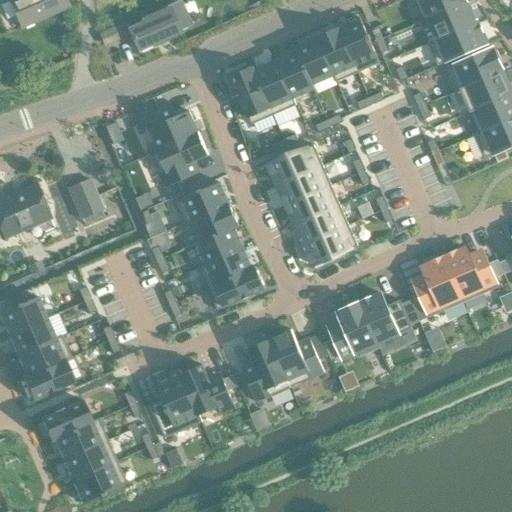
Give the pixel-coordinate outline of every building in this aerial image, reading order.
[(66,0),(10,0),(22,27),(70,7),(66,0)] [(419,0),(428,19),(466,2),(467,2),(465,0),(419,0)] [(466,2),(428,19),(437,39),(428,43),(428,44),(478,22),(477,21),(475,22),(466,2)] [(126,23),(101,34),(106,45),(131,34),(138,51),(181,33),(179,29),(190,25),(181,4),(154,15),(143,20),(144,23),(129,29),(126,23)] [(360,19),(339,28),(358,73),(381,64),(370,40),(371,39),(369,35),(368,35),(360,19)] [(478,22),(428,44),(438,66),(487,44),(478,22)] [(378,26),(371,30),(376,42),(384,38),(378,26)] [(339,28),(318,37),(337,82),(358,73),(339,28)] [(318,37),(296,47),(314,90),(316,89),(314,85),(334,76),(337,83),(337,82),(318,37)] [(384,38),(376,42),(382,54),(389,50),(384,38)] [(296,52),(276,61),(295,106),(297,105),(294,99),(314,90),(296,47),(295,48),(296,52)] [(493,48),(446,69),(456,92),(503,71),(503,70),(502,69),(503,69),(500,62),(499,61),(501,60),(496,50),(495,51),(494,50),(494,51),(493,48)] [(253,67),(252,67),(273,116),(295,106),(276,61),(254,70),(253,67)] [(252,67),(230,77),(251,125),(273,116),(252,67)] [(403,67),(396,70),(401,82),(409,79),(403,67)] [(511,91),(503,71),(456,92),(456,93),(461,91),(470,112),(511,93),(511,91)] [(381,92),(369,98),(372,105),(384,100),(381,92)] [(421,93),(414,96),(419,108),(426,105),(421,93)] [(511,93),(470,112),(479,133),(475,135),(475,136),(511,119),(511,93)] [(369,98),(357,103),(360,110),(372,105),(369,98)] [(160,110),(136,120),(142,134),(148,131),(157,150),(150,153),(151,154),(199,133),(189,111),(176,117),(171,107),(171,105),(169,106),(160,110)] [(426,105),(419,108),(424,120),(432,117),(426,105)] [(340,115),(328,120),(331,128),(343,122),(340,115)] [(511,119),(475,136),(485,159),(494,155),(505,150),(511,146),(511,119)] [(328,120),(316,125),(319,133),(331,128),(328,120)] [(199,133),(151,154),(166,188),(189,178),(199,174),(200,173),(199,171),(195,161),(208,155),(199,133)] [(296,134),(284,139),(287,147),(299,141),(296,134)] [(284,139),(272,145),(275,152),(287,147),(284,139)] [(352,139),(345,142),(350,154),(357,151),(352,139)] [(435,139),(427,142),(433,155),(440,151),(435,139)] [(314,145),(269,165),(278,186),(324,166),(314,145)] [(505,150),(494,155),(497,163),(508,158),(505,150)] [(440,151),(433,155),(438,167),(445,163),(440,151)] [(361,159),(353,162),(359,174),(366,171),(361,159)] [(324,166),(278,186),(287,205),(332,186),(324,166)] [(366,171),(359,174),(364,186),(371,183),(366,171)] [(81,219),(81,218),(84,226),(104,217),(101,210),(102,210),(89,179),(68,188),(81,219)] [(199,192),(175,202),(185,224),(230,205),(220,183),(204,190),(203,189),(198,191),(199,192)] [(0,225),(5,238),(22,231),(20,227),(49,214),(36,184),(0,199),(0,225)] [(332,186),(287,205),(295,225),(341,205),(332,186)] [(383,196),(376,199),(381,211),(389,208),(383,196)] [(230,205),(185,224),(185,225),(192,222),(200,241),(196,243),(196,244),(239,226),(230,205)] [(341,205),(295,225),(300,236),(296,238),(300,247),(349,225),(341,205)] [(389,208),(381,211),(386,223),(394,220),(389,208)] [(149,210),(141,213),(146,225),(153,222),(154,222),(149,210)] [(349,225),(300,247),(304,256),(308,254),(313,266),(358,246),(349,225)] [(239,226),(196,244),(205,264),(198,267),(199,268),(243,249),(235,228),(240,226),(239,226)] [(159,246),(152,249),(157,261),(165,258),(159,246)] [(446,257),(444,257),(464,302),(499,287),(495,279),(504,275),(499,263),(498,260),(489,264),(485,255),(472,261),(469,254),(466,248),(457,252),(456,250),(445,255),(446,257)] [(243,249),(199,268),(208,289),(256,268),(256,267),(251,269),(243,249)] [(420,296),(411,300),(420,322),(429,318),(464,302),(444,257),(423,267),(425,273),(428,280),(415,286),(420,296)] [(165,258),(157,261),(162,274),(170,270),(165,258)] [(39,262),(26,267),(30,275),(43,270),(39,262)] [(256,268),(208,289),(217,311),(266,290),(256,268)] [(85,287),(78,290),(83,302),(91,299),(85,287)] [(172,290),(165,293),(170,306),(177,302),(172,290)] [(382,294),(359,303),(379,348),(380,348),(378,343),(412,328),(411,326),(420,322),(411,300),(402,304),(400,301),(387,306),(382,294)] [(15,306),(0,312),(0,317),(8,335),(46,319),(37,297),(20,304),(19,303),(15,305),(15,306)] [(91,299),(83,302),(89,314),(96,311),(91,299)] [(177,302),(170,306),(175,318),(183,314),(177,302)] [(329,342),(324,344),(330,356),(331,360),(336,358),(341,356),(342,359),(355,353),(357,358),(379,348),(359,303),(359,304),(359,303),(342,310),(342,311),(338,313),(340,319),(343,326),(330,331),(334,340),(329,342)] [(46,319),(8,335),(17,356),(62,337),(62,336),(55,338),(46,319)] [(109,326),(102,330),(107,342),(114,338),(109,326)] [(292,330),(270,339),(291,388),(325,373),(319,360),(315,349),(310,340),(310,338),(308,339),(298,343),(292,330)] [(320,335),(310,340),(315,349),(319,360),(330,356),(324,344),(320,335)] [(62,337),(17,356),(26,376),(22,378),(23,379),(71,357),(62,337)] [(114,338),(107,342),(112,354),(120,351),(114,338)] [(244,367),(242,368),(243,369),(247,379),(257,403),(291,388),(270,339),(248,349),(254,363),(244,367)] [(71,357),(23,379),(32,400),(74,382),(65,361),(72,358),(71,357)] [(179,370),(178,370),(201,423),(203,422),(200,416),(219,407),(221,414),(236,408),(229,392),(224,381),(223,380),(221,375),(220,373),(219,374),(208,378),(202,365),(181,374),(179,370)] [(162,399),(150,404),(165,439),(201,423),(178,370),(168,375),(170,379),(156,385),(162,399)] [(233,377),(224,381),(229,392),(238,388),(233,377)] [(130,391),(123,394),(128,406),(136,403),(130,391)] [(82,400),(41,419),(50,441),(98,419),(98,418),(91,421),(82,400)] [(136,403),(128,406),(134,419),(141,415),(136,403)] [(98,419),(50,441),(54,440),(63,460),(108,440),(98,419)] [(149,433),(141,436),(147,448),(154,445),(149,433)] [(108,440),(63,460),(72,481),(117,461),(108,440)] [(154,445),(147,448),(152,460),(159,457),(154,445)] [(117,461),(72,481),(81,503),(98,495),(99,497),(103,495),(103,493),(126,483),(117,461)]
